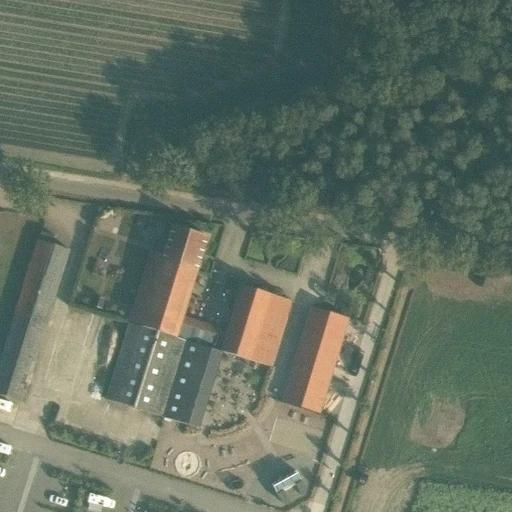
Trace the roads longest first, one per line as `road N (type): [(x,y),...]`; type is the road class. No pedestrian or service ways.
road 1 (unclassified): [(511,250),(381,239),(0,177)]
road 2 (track): [(129,200),(133,174),(174,138),(315,92),(340,55),(333,0)]
